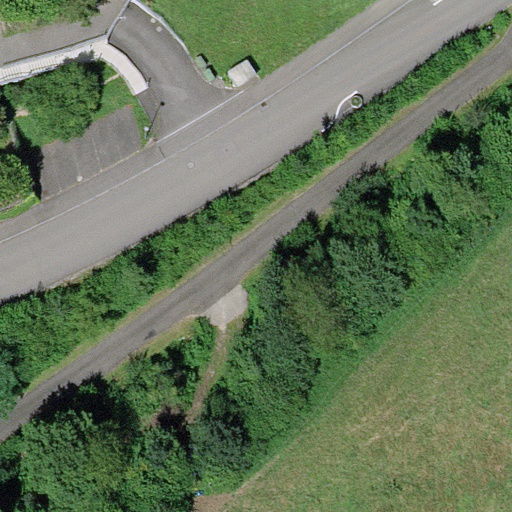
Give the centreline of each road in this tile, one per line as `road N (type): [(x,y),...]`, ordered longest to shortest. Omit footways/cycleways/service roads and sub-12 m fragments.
road 1 (track): [(0,429),(173,310),(511,48)]
road 2 (residential): [(0,276),(148,204),(461,0)]
road 3 (track): [(196,478),(234,345),(234,262)]
